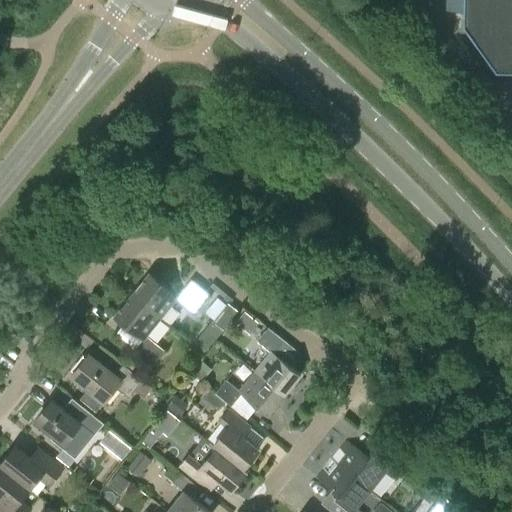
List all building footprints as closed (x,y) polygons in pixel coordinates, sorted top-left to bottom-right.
[(511,0),(464,0),(464,24),(497,70),(511,69),(511,0)] [(148,272),(132,294),(161,317),(175,301),(193,315),(204,302),(209,294),(190,279),(177,295),(148,272)] [(147,336),(161,317),(132,294),(114,316),(143,339),(135,349),(155,364),(165,350),(147,336)] [(207,351),(238,311),(229,303),(232,299),(227,294),(223,299),(227,303),(196,342),(207,351)] [(244,312),(235,322),(249,334),(258,323),(244,312)] [(257,341),(270,352),(255,371),(284,395),(301,374),(291,366),(301,353),(269,328),(257,341)] [(143,396),(151,387),(122,364),(113,375),(87,354),(71,375),(104,401),(115,387),(128,398),(134,390),(143,396)] [(217,390),(215,393),(224,401),(247,419),(257,406),(268,415),(284,395),(255,371),(238,391),(226,380),(217,390)] [(217,411),(224,401),(215,393),(209,388),(201,397),(217,411)] [(176,396),(168,407),(179,416),(188,406),(176,396)] [(50,439),(74,458),(103,422),(82,406),(77,413),(66,404),(63,409),(51,400),(34,420),(53,435),(50,439)] [(153,449),(176,415),(164,406),(161,416),(159,419),(144,442),(153,449)] [(228,427),(213,446),(216,448),(243,469),(244,468),(258,450),(242,436),(250,427),(228,409),(220,420),(228,427)] [(243,469),(216,448),(213,446),(203,438),(180,466),(202,484),(210,474),(230,491),(247,470),(244,468),(243,469)] [(121,459),(130,448),(121,440),(112,451),(121,459)] [(330,459),(369,490),(384,471),(394,479),(404,466),(385,451),(379,459),(370,453),(367,457),(345,440),(330,459)] [(14,446),(0,463),(0,466),(29,489),(38,477),(48,486),(63,468),(42,451),(34,462),(14,446)] [(139,451),(126,467),(137,476),(150,460),(139,451)] [(359,511),(354,508),(369,490),(330,459),(316,476),(337,494),(333,498),(350,511),(359,511)] [(19,500),(29,489),(0,466),(0,498),(3,500),(0,503),(0,511),(27,511),(30,509),(19,500)] [(184,491),(167,511),(168,511),(209,511),(192,498),(200,488),(180,473),(173,482),(184,491)] [(441,511),(447,505),(437,497),(429,508),(435,511),(441,511)] [(326,511),(314,502),(305,511),(326,511)]
